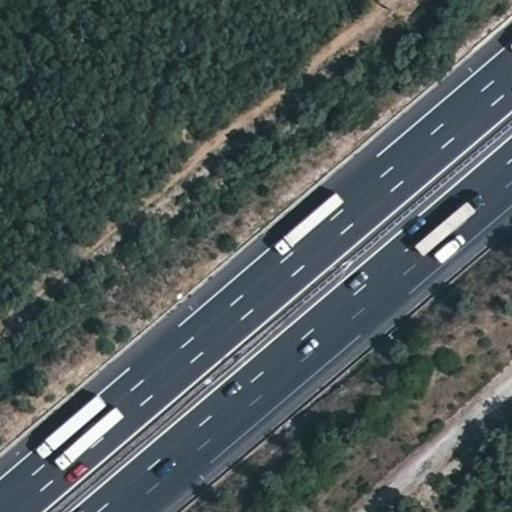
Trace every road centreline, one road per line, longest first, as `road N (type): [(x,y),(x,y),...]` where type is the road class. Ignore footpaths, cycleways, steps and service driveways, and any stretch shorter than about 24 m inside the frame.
road 1 (motorway): [(511,75),(0,511)]
road 2 (motorway): [(113,511),(511,169)]
road 3 (track): [(0,322),(388,0)]
road 4 (track): [(382,511),(511,393)]
